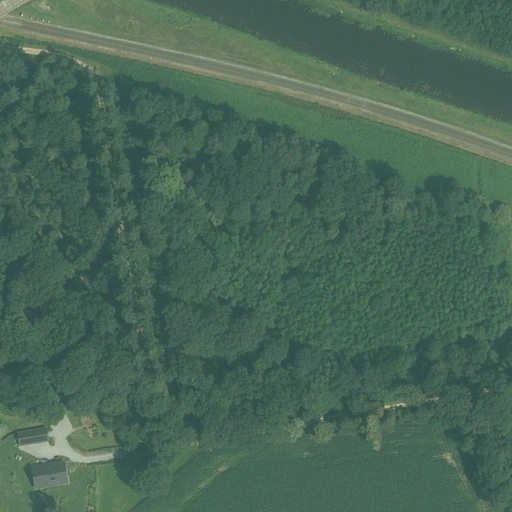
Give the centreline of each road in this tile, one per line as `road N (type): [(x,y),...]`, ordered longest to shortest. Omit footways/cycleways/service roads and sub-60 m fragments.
road 1 (track): [(144,389),(96,87),(70,59),(0,45)]
road 2 (track): [(511,390),(169,444),(151,431),(144,389)]
